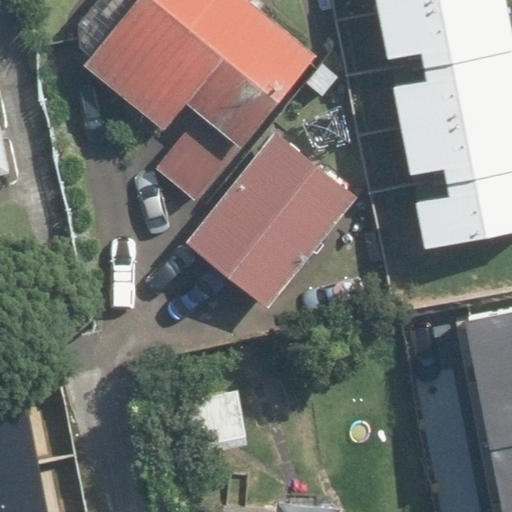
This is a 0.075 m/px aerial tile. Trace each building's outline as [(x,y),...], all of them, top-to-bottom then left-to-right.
[(208,201),(331,49),(271,0),(142,0),(96,58),(186,132),(161,163),(208,201)] [(371,0),(419,252),(511,234),(511,46),(503,0),(371,0)] [(0,170),(22,166),(0,67),(0,170)] [(370,197),(288,131),(203,235),(285,302),(370,197)] [(511,511),(511,303),(458,314),(495,511),(511,511)] [(256,436),(248,385),(200,392),(207,443),(256,436)] [(0,411),(0,511),(47,511),(29,406),(0,411)] [(352,511),(353,506),(249,500),(248,511),(352,511)]
